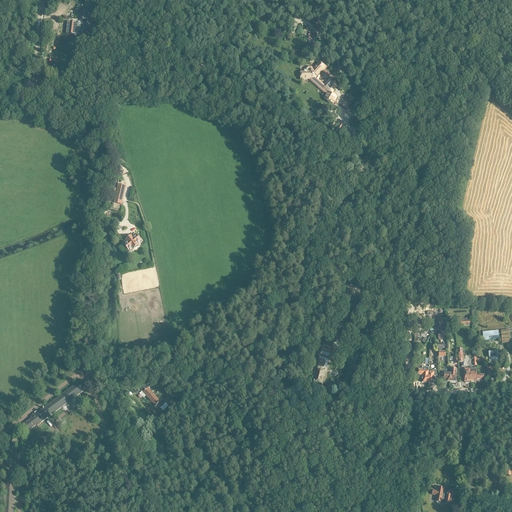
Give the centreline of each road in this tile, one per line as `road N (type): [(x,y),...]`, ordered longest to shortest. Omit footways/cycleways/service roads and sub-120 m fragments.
road 1 (track): [(278,382),(119,370),(76,375),(6,429),(0,494)]
road 2 (unclassified): [(334,141),(183,62),(124,66),(33,94)]
road 3 (unclassified): [(400,398),(325,400),(278,382),(325,202)]
road 4 (unclassified): [(325,202),(348,192),(364,165),(371,125),(365,83),(388,0)]
road 5 (track): [(132,511),(91,376)]
road 6 (track): [(134,396),(186,460),(211,511)]
road 7 (track): [(42,0),(33,94),(0,95)]
road 8 (unclassified): [(350,511),(400,398)]
road 9 (unclassified): [(341,116),(334,55),(317,32),(292,18)]
